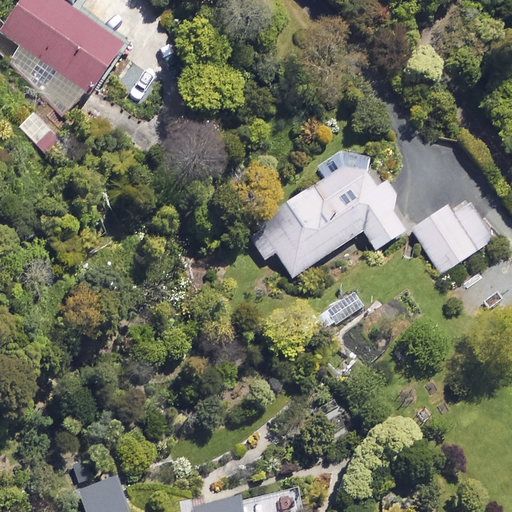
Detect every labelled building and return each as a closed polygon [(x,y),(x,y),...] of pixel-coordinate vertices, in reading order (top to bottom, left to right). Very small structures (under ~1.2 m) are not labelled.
[(81,0),(18,0),(0,25),(0,36),(22,53),(10,70),(71,115),(121,48),(73,12),(81,0)] [(408,229),(360,154),(242,230),(262,261),(273,253),(290,279),(361,234),(373,252),(408,229)] [(448,213),(445,208),(410,231),(441,276),(493,240),(466,200),(448,213)] [(349,424),(332,400),(295,424),(312,449),(349,424)] [(122,511),(112,481),(76,493),(82,511),(232,511),(228,500),(193,511),(122,511)]
